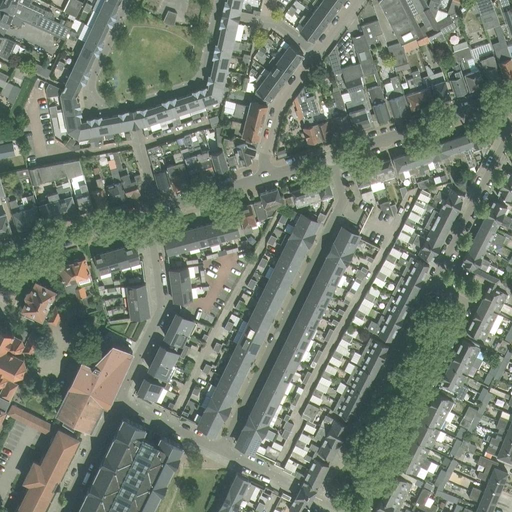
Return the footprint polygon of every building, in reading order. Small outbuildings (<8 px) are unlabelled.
[(54,19),(12,0),(2,0),(2,1),(1,1),(0,2),(0,4),(0,5),(0,4),(0,8),(23,19),(64,38),(69,27),(65,24),(54,19)] [(12,0),(47,16),(49,11),(31,3),(31,0),(12,0)] [(76,16),(84,2),(80,0),(68,0),(63,10),(76,16)] [(104,0),(99,12),(114,19),(117,12),(115,11),(119,3),(120,0),(104,0)] [(220,35),(234,38),(239,17),(242,0),(227,0),(226,0),(225,0),(225,4),(224,7),(223,13),(221,19),(220,23),(220,26),(222,27),(220,35)] [(327,22),(334,13),(315,0),(314,0),(312,2),(316,7),(313,12),(327,22)] [(340,4),(334,0),(315,0),(334,13),(340,4)] [(424,34),(420,27),(414,15),(405,0),(380,0),(379,2),(384,11),(401,43),(402,43),(402,44),(419,36),(424,34)] [(419,13),(412,0),(405,0),(414,15),(419,13)] [(424,9),(419,0),(412,0),(419,13),(425,24),(429,33),(430,34),(435,31),(424,9)] [(435,17),(435,18),(428,5),(425,0),(419,0),(424,9),(435,31),(441,29),(437,22),(437,21),(435,17)] [(430,0),(428,5),(435,18),(435,17),(440,0),(430,0)] [(456,11),(460,2),(464,4),(464,0),(458,0),(458,2),(452,0),(451,0),(446,16),(450,14),(456,11)] [(495,9),(492,0),(475,0),(480,14),(495,9)] [(23,19),(0,8),(0,23),(5,26),(8,20),(20,26),(23,19)] [(511,60),(495,9),(480,14),(485,29),(494,25),(501,46),(494,48),(499,62),(501,68),(504,77),(511,74),(511,60)] [(168,10),(163,20),(165,22),(167,23),(170,24),(172,24),(175,24),(177,12),(168,10)] [(460,21),(456,11),(450,14),(455,24),(460,21)] [(114,19),(99,12),(92,26),(106,32),(109,25),(111,25),(114,19)] [(320,31),(327,22),(313,12),(309,17),(304,14),(301,17),(320,31)] [(455,24),(450,14),(446,16),(437,21),(437,22),(441,29),(442,33),(443,33),(456,26),(455,24)] [(301,17),(299,21),(303,25),(299,30),(313,41),(320,31),(301,17)] [(67,19),(65,24),(69,27),(71,27),(73,22),(67,19)] [(361,25),(364,33),(367,43),(369,47),(380,43),(377,34),(382,32),(378,19),(361,25)] [(429,33),(425,24),(420,27),(424,34),(425,36),(429,33)] [(106,32),(92,26),(85,41),(101,48),(104,41),(102,41),(106,32)] [(430,34),(428,35),(430,40),(433,39),(433,38),(439,35),(441,39),(445,37),(443,33),(442,33),(441,29),(435,31),(430,34)] [(16,42),(7,37),(0,33),(0,54),(8,58),(16,42)] [(367,43),(364,33),(352,37),(360,62),(341,68),(343,71),(345,80),(360,75),(363,74),(364,76),(374,72),(377,71),(369,47),(367,43)] [(214,50),(230,54),(234,38),(220,35),(218,44),(216,43),(214,50)] [(467,40),(453,43),(454,48),(468,45),(467,40)] [(79,55),(92,61),(96,54),(98,54),(101,48),(85,41),(79,55)] [(499,70),(496,61),(489,42),(470,49),(476,65),(479,64),(481,67),(483,66),(489,83),(490,82),(490,83),(496,81),(497,83),(502,81),(498,71),(499,70)] [(278,49),(297,63),(304,53),(290,43),(286,48),(280,45),(278,49)] [(408,62),(404,50),(402,44),(402,43),(401,43),(398,44),(388,47),(395,67),(408,62)] [(341,68),(336,44),(328,54),(335,74),(343,71),(341,68)] [(455,53),(453,54),(457,61),(458,61),(457,60),(460,61),(465,76),(469,86),(470,89),(475,87),(484,84),(478,68),(477,68),(476,65),(470,49),(468,45),(454,50),(455,53)] [(297,63),(278,49),(283,53),(279,57),(274,55),(271,58),(290,72),(297,63)] [(227,70),(230,54),(214,50),(213,57),(215,58),(213,66),(227,70)] [(468,90),(464,80),(458,61),(457,61),(453,54),(449,55),(454,69),(447,71),(455,94),(468,90)] [(92,61),(79,55),(72,70),(87,77),(90,70),(88,70),(92,61)] [(290,72),(271,58),(269,61),(273,66),(270,71),(284,81),(290,72)] [(410,67),(408,62),(395,67),(396,71),(403,68),(404,69),(410,67)] [(48,77),(51,69),(37,63),(33,70),(48,77)] [(450,96),(447,86),(442,70),(434,72),(427,64),(424,64),(429,76),(431,85),(434,91),(435,90),(438,100),(450,96)] [(207,82),(224,85),(227,70),(213,66),(211,75),(209,75),(208,78),(207,82)] [(87,77),(72,70),(63,89),(61,94),(64,110),(80,107),(79,100),(77,101),(76,96),(78,91),(82,83),(84,83),(87,77)] [(284,81),(270,71),(266,75),(260,73),(258,76),(277,90),(284,81)] [(392,116),(386,97),(384,98),(380,85),(381,84),(377,71),(374,72),(378,85),(367,89),(375,111),(378,120),(392,116)] [(364,86),(360,75),(345,80),(349,91),(362,87),(364,86)] [(387,91),(386,92),(388,97),(386,97),(392,116),(394,115),(395,117),(404,114),(403,112),(409,110),(406,100),(397,75),(391,77),(393,83),(395,89),(387,91)] [(435,101),(429,85),(424,87),(420,75),(414,77),(423,105),(428,103),(429,105),(434,103),(433,101),(435,101)] [(277,90),(258,76),(255,79),(260,84),(256,89),(270,99),(270,100),(277,90)] [(423,105),(414,77),(407,79),(411,92),(406,93),(411,109),(413,108),(413,110),(418,108),(417,107),(423,105)] [(15,99),(21,87),(7,81),(1,93),(9,96),(15,99)] [(61,94),(63,89),(49,82),(46,88),(48,96),(61,94)] [(199,88),(205,104),(221,99),(224,85),(207,82),(209,82),(208,88),(207,88),(206,86),(199,88)] [(304,86),(294,99),(297,109),(300,108),(303,118),(306,126),(303,127),(305,132),(304,132),(306,137),(307,137),(308,142),(310,141),(312,143),(318,141),(318,139),(320,138),(315,123),(312,115),(308,100),(307,97),(304,86)] [(371,114),(368,105),(362,87),(349,91),(351,99),(346,101),(354,128),(370,123),(368,115),(371,114)] [(185,95),(189,109),(205,104),(199,88),(193,91),(193,93),(185,95)] [(267,104),(270,99),(256,89),(253,100),(251,100),(250,105),(237,101),(236,108),(265,116),(268,104),(267,104)] [(337,105),(329,108),(332,115),(334,116),(339,132),(341,132),(341,133),(347,131),(347,130),(353,128),(350,119),(347,112),(340,90),(333,92),(337,105)] [(169,99),(174,114),(189,109),(185,95),(176,98),(176,96),(169,99)] [(314,95),(307,97),(308,100),(312,115),(319,112),(314,95)] [(154,106),(159,120),(174,114),(169,99),(162,101),(163,103),(154,106)] [(111,116),(114,130),(132,127),(136,126),(143,125),(145,124),(159,120),(154,106),(147,108),(147,107),(139,109),(133,110),(126,111),(119,112),(119,114),(111,116)] [(80,107),(64,110),(68,130),(73,134),(81,122),(80,115),(82,114),(80,107)] [(262,127),(265,116),(236,108),(234,114),(247,118),(245,123),(262,127)] [(102,118),(102,116),(95,117),(98,133),(114,130),(111,116),(102,118)] [(98,133),(95,117),(87,118),(88,120),(81,122),(73,134),(78,137),(88,135),(89,140),(90,140),(95,139),(99,138),(98,133)] [(318,122),(315,123),(320,138),(322,138),(322,139),(329,137),(329,136),(331,135),(330,130),(329,124),(328,124),(326,117),(318,120),(318,122)] [(245,123),(233,120),(232,121),(231,126),(236,127),(235,133),(242,135),(249,136),(259,139),(262,127),(245,123)] [(486,125),(474,129),(479,144),(481,143),(482,146),(481,146),(484,154),(485,155),(491,144),(487,134),(489,134),(488,133),(489,133),(486,125)] [(479,144),(474,129),(468,131),(467,131),(467,132),(467,133),(463,134),(469,154),(474,153),(472,147),(479,144)] [(185,136),(182,137),(185,145),(188,145),(189,148),(191,156),(185,158),(186,161),(188,168),(191,178),(203,174),(196,152),(194,146),(190,133),(185,134),(184,134),(185,136)] [(252,159),(258,142),(236,134),(235,139),(224,135),(223,141),(225,148),(228,156),(227,157),(230,165),(238,162),(238,164),(239,166),(250,162),(249,160),(252,159)] [(463,134),(449,139),(454,153),(456,159),(457,158),(461,157),(463,163),(468,162),(470,167),(473,166),(471,160),(469,154),(463,134)] [(188,174),(184,158),(183,158),(181,150),(178,139),(160,144),(164,155),(173,152),(176,162),(167,165),(168,168),(174,189),(191,184),(188,174)] [(428,146),(423,148),(427,162),(433,160),(435,167),(440,166),(438,158),(443,156),(446,164),(451,163),(448,155),(454,153),(449,139),(444,141),(443,140),(438,142),(433,144),(428,145),(428,146)] [(228,167),(225,157),(227,157),(228,156),(225,148),(223,141),(217,141),(218,150),(211,153),(213,160),(216,170),(228,167)] [(13,142),(0,144),(0,157),(15,154),(13,142)] [(166,169),(168,168),(164,155),(160,144),(148,148),(147,148),(159,187),(165,186),(166,186),(168,185),(169,184),(170,184),(166,169)] [(201,144),(194,146),(196,152),(203,174),(208,173),(208,174),(210,175),(213,174),(213,172),(213,171),(214,171),(209,154),(204,156),(203,151),(201,144)] [(427,162),(423,148),(413,151),(420,170),(421,174),(425,172),(424,168),(429,167),(428,164),(427,162)] [(420,170),(413,151),(404,154),(404,153),(403,154),(408,168),(409,167),(410,172),(415,171),(416,175),(421,174),(420,170)] [(127,173),(126,168),(123,169),(119,154),(114,156),(115,159),(117,167),(119,167),(127,194),(131,193),(132,195),(140,193),(137,183),(143,181),(140,173),(134,175),(136,179),(131,181),(129,173),(127,173)] [(408,168),(403,154),(393,157),(400,178),(405,176),(403,170),(408,168)] [(80,158),(63,161),(67,173),(68,176),(70,175),(76,174),(79,175),(84,174),(80,158)] [(390,158),(378,162),(384,179),(396,175),(390,158)] [(126,197),(123,187),(118,170),(117,167),(115,159),(108,160),(115,182),(106,185),(111,200),(118,198),(119,199),(121,200),(125,199),(126,197)] [(67,173),(63,161),(38,166),(43,181),(67,173)] [(384,179),(378,162),(366,166),(371,183),(384,179)] [(43,181),(38,166),(28,168),(30,176),(33,184),(41,181),(43,181)] [(371,183),(366,166),(354,170),(359,187),(371,183)] [(109,202),(106,192),(98,167),(94,168),(100,188),(91,190),(96,206),(97,206),(98,207),(101,206),(102,204),(109,202)] [(454,169),(448,171),(452,184),(458,187),(467,191),(469,186),(466,184),(464,183),(463,178),(458,179),(454,169)] [(511,172),(508,170),(502,182),(511,186),(511,172)] [(0,233),(11,230),(8,221),(6,214),(0,215),(0,194),(6,193),(0,173),(0,233)] [(87,183),(84,174),(79,175),(76,174),(70,175),(81,210),(94,206),(87,183)] [(333,195),(328,178),(316,182),(321,199),(333,195)] [(321,199),(316,182),(303,186),(309,203),(321,199)] [(511,186),(502,182),(501,183),(500,185),(496,193),(505,197),(510,200),(511,196),(511,186)] [(76,212),(74,202),(69,186),(64,188),(63,185),(56,187),(58,191),(65,215),(70,214),(70,215),(75,213),(75,212),(76,212)] [(309,203),(303,186),(291,190),(297,207),(309,203)] [(440,189),(437,194),(460,205),(465,194),(456,190),(452,187),(448,194),(440,189)] [(280,196),(278,188),(260,193),(262,200),(254,202),(259,219),(274,215),(279,206),(286,203),(285,198),(284,195),(280,196)] [(422,188),(420,192),(428,196),(430,192),(422,188)] [(372,190),(371,190),(361,193),(363,199),(378,206),(372,190)] [(65,216),(65,215),(58,191),(46,194),(47,198),(39,200),(45,221),(47,220),(47,221),(52,220),(52,219),(59,217),(60,218),(65,216)] [(434,208),(429,217),(448,227),(452,218),(453,216),(454,216),(460,205),(437,194),(435,193),(433,196),(435,197),(440,200),(439,202),(443,204),(440,209),(440,211),(434,208)] [(27,196),(29,202),(24,203),(25,208),(30,225),(32,224),(33,225),(35,224),(42,222),(39,212),(34,194),(27,196)] [(30,225),(25,208),(20,210),(17,199),(10,201),(18,229),(24,227),(25,227),(28,227),(28,226),(30,225)] [(416,199),(417,199),(416,199),(414,203),(415,203),(423,207),(424,203),(416,199)] [(493,199),(488,210),(510,222),(511,217),(503,213),(507,206),(502,204),(493,199)] [(393,214),(390,204),(389,200),(380,203),(381,208),(393,214)] [(257,224),(251,202),(237,206),(245,232),(253,230),(252,225),(257,224)] [(482,224),(477,233),(496,242),(500,233),(495,230),(495,229),(499,222),(508,226),(511,227),(511,222),(510,222),(488,210),(482,222),(483,222),(482,224)] [(323,220),(326,214),(320,211),(317,218),(322,220),(323,220)] [(313,232),(318,222),(318,221),(314,219),(308,216),(302,213),(296,224),(314,233),(313,232)] [(408,216),(408,215),(406,219),(414,223),(416,220),(408,216)] [(239,234),(235,216),(224,219),(229,236),(239,234)] [(413,230),(411,235),(415,237),(438,249),(443,238),(443,237),(443,236),(448,227),(429,217),(425,226),(431,229),(430,231),(426,237),(418,233),(413,230)] [(219,239),(229,236),(224,219),(214,222),(219,239)] [(219,239),(214,222),(204,224),(209,242),(210,246),(220,243),(219,239)] [(199,245),(209,242),(204,224),(194,227),(199,245)] [(313,233),(314,233),(296,224),(296,225),(295,228),(294,227),(294,228),(293,231),(292,231),(292,232),(293,232),(291,235),(287,233),(308,244),(308,243),(309,240),(310,240),(309,239),(311,236),(312,237),(312,236),(311,236),(313,233)] [(189,247),(199,245),(194,227),(184,230),(189,247)] [(358,236),(342,228),(334,243),(333,242),(351,251),(358,236)] [(179,250),(189,247),(184,230),(174,232),(179,250)] [(168,253),(179,250),(174,232),(164,235),(168,253)] [(308,244),(287,233),(281,244),(302,254),(307,243),(308,244)] [(471,243),(465,254),(488,266),(489,263),(490,261),(481,256),(485,250),(486,248),(492,250),(496,242),(477,233),(473,242),(472,243),(471,243)] [(411,235),(408,241),(412,243),(413,241),(422,246),(418,253),(423,255),(432,260),(438,249),(415,237),(411,235)] [(351,251),(333,242),(333,243),(334,243),(333,246),(332,246),(331,246),(332,247),(331,250),(330,249),(330,250),(329,253),(328,253),(346,262),(345,261),(347,258),(347,259),(348,258),(347,258),(349,255),(349,254),(350,251),(351,251)] [(130,263),(141,260),(135,243),(125,246),(130,263)] [(297,265),(302,254),(281,244),(286,246),(281,257),(297,265)] [(120,266),(130,263),(125,246),(115,249),(120,266)] [(115,249),(105,251),(110,269),(120,266),(115,249)] [(105,251),(95,254),(100,272),(110,269),(105,251)] [(389,251),(387,255),(395,259),(397,256),(390,252),(390,251),(389,251)] [(346,262),(328,253),(329,254),(324,264),(340,272),(345,262),(346,262)] [(465,254),(460,265),(466,268),(465,268),(467,269),(467,268),(491,280),(496,283),(499,277),(487,271),(486,270),(488,266),(465,254)] [(395,259),(387,255),(385,259),(386,259),(393,263),(395,259)] [(400,256),(398,260),(406,264),(406,265),(425,275),(430,265),(421,261),(417,259),(411,256),(409,260),(400,256)] [(74,261),(72,261),(79,287),(80,287),(82,296),(86,308),(92,306),(89,294),(87,295),(84,285),(93,283),(91,276),(88,267),(86,259),(85,257),(80,259),(79,259),(77,258),(74,259),(74,261)] [(292,275),(297,265),(281,257),(275,267),(292,275)] [(80,287),(79,287),(72,261),(70,261),(69,261),(66,261),(65,263),(59,265),(64,283),(65,283),(68,294),(76,292),(77,297),(82,296),(80,287)] [(340,272),(324,264),(318,275),(335,283),(340,272)] [(401,275),(397,284),(415,293),(420,284),(421,283),(425,275),(406,265),(402,273),(408,276),(407,278),(401,275)] [(188,266),(170,269),(171,279),(189,277),(188,266)] [(286,286),(292,275),(275,267),(270,278),(286,286)] [(380,269),(377,272),(386,277),(388,273),(380,269)] [(386,277),(377,272),(375,276),(376,276),(384,280),(386,277)] [(335,283),(318,275),(313,286),(330,294),(335,283)] [(191,287),(189,277),(171,279),(173,290),(191,287)] [(281,297),(286,286),(270,278),(265,289),(281,297)] [(486,290),(485,293),(504,302),(505,300),(508,294),(502,291),(502,290),(494,286),(496,283),(491,280),(486,290)] [(23,308),(27,310),(25,315),(32,318),(40,321),(42,317),(55,290),(36,281),(32,290),(28,291),(26,295),(28,299),(23,308)] [(127,285),(129,296),(147,293),(145,283),(127,285)] [(391,294),(387,303),(406,312),(410,304),(411,302),(415,293),(397,284),(392,293),(398,296),(397,297),(391,294)] [(324,305),(330,294),(313,286),(308,297),(324,305)] [(192,298),(191,287),(173,290),(174,300),(192,298)] [(276,308),(281,297),(265,289),(259,300),(276,308)] [(368,290),(366,293),(374,298),(376,294),(368,290)] [(129,296),(130,306),(148,304),(147,293),(129,296)] [(374,298),(366,293),(364,297),(372,301),(374,298)] [(479,304),(475,313),(493,322),(494,319),(497,313),(492,310),(493,308),(507,315),(507,313),(511,306),(504,302),(485,293),(480,302),(479,304)] [(319,315),(324,305),(308,297),(303,307),(319,315)] [(271,319),(276,308),(259,300),(254,311),(271,319)] [(382,313),(377,322),(396,331),(400,323),(401,321),(406,312),(387,303),(383,312),(389,315),(388,317),(382,313)] [(130,306),(131,317),(149,314),(148,304),(130,306)] [(56,325),(64,309),(58,306),(56,305),(48,321),(56,325)] [(314,326),(319,315),(303,307),(297,318),(314,326)] [(358,307),(356,311),(364,315),(366,312),(358,308),(359,307),(358,307)] [(265,329),(271,319),(254,311),(249,321),(265,329)] [(364,315),(356,311),(354,315),(362,319),(364,315)] [(170,323),(192,334),(197,322),(177,313),(176,313),(174,317),(171,323),(170,323)] [(471,320),(470,322),(489,331),(489,329),(493,322),(475,313),(471,320)] [(308,337),(314,326),(297,318),(292,329),(308,337)] [(0,383),(5,382),(8,375),(7,371),(15,374),(24,371),(28,364),(24,355),(26,351),(32,354),(41,337),(17,325),(17,324),(6,319),(2,325),(0,324),(0,383)] [(371,320),(367,328),(379,334),(382,336),(391,341),(396,331),(377,322),(377,323),(371,320)] [(260,340),(265,329),(249,321),(244,332),(260,340)] [(470,322),(466,330),(475,335),(479,337),(484,339),(489,331),(470,322)] [(192,334),(170,323),(171,324),(168,330),(166,334),(166,335),(182,343),(187,332),(192,334)] [(292,329),(287,340),(303,348),(308,337),(292,329)] [(345,330),(343,334),(351,338),(353,335),(346,331),(346,330),(345,330)] [(255,351),(260,340),(244,332),(238,343),(255,351)] [(351,338),(343,334),(341,338),(342,338),(350,342),(351,338)] [(370,336),(365,346),(384,355),(389,346),(380,341),(376,339),(370,336)] [(462,338),(458,347),(476,356),(480,347),(475,345),(471,342),(462,338)] [(504,352),(509,341),(508,341),(508,340),(505,339),(503,338),(500,342),(498,341),(495,348),(504,352)] [(287,340),(282,351),(298,359),(303,348),(287,340)] [(120,377),(123,371),(123,370),(129,357),(130,357),(133,352),(132,352),(133,351),(113,341),(92,363),(83,358),(70,384),(57,411),(65,415),(62,421),(73,426),(74,426),(73,425),(75,420),(91,428),(103,402),(107,404),(120,377),(120,378),(120,377)] [(250,362),(255,351),(238,343),(233,354),(250,362)] [(154,355),(176,366),(172,363),(177,353),(161,345),(160,345),(155,356),(154,355)] [(365,346),(361,355),(379,364),(384,355),(365,346)] [(458,347),(453,356),(472,366),(477,368),(477,367),(481,359),(476,356),(458,347)] [(336,348),(334,352),(342,356),(344,353),(336,348)] [(293,369),(298,359),(282,351),(276,361),(293,369)] [(342,356),(334,352),(331,355),(332,355),(340,360),(342,356)] [(244,372),(250,362),(233,354),(228,364),(244,372)] [(150,367),(151,368),(158,371),(155,376),(167,381),(171,384),(174,378),(171,376),(176,366),(154,355),(154,356),(155,356),(152,363),(150,366),(151,367),(150,367)] [(355,364),(350,373),(369,382),(372,378),(373,377),(374,375),(373,374),(374,374),(375,374),(375,372),(379,364),(361,355),(357,363),(363,366),(362,367),(355,364)] [(448,365),(444,374),(462,384),(467,375),(461,372),(462,371),(468,373),(472,366),(453,356),(449,364),(448,365)] [(509,360),(509,359),(505,357),(502,362),(499,367),(499,368),(504,370),(507,364),(509,360)] [(499,367),(502,362),(497,359),(494,365),(499,367)] [(287,380),(293,369),(276,361),(271,372),(287,380)] [(239,383),(244,372),(228,364),(223,375),(239,383)] [(496,373),(499,368),(499,367),(494,365),(491,371),(496,373)] [(325,368),(323,372),(331,376),(333,372),(325,368)] [(500,379),(504,370),(499,368),(496,373),(495,377),(500,379)] [(13,375),(15,374),(7,371),(8,375),(5,382),(0,383),(0,418),(10,399),(19,382),(12,378),(13,375)] [(287,380),(271,372),(266,383),(282,391),(287,380)] [(488,372),(484,381),(489,383),(494,375),(488,372)] [(346,384),(342,392),(361,401),(365,393),(366,391),(365,390),(366,390),(367,388),(367,387),(369,382),(350,373),(346,381),(353,385),(352,387),(346,384)] [(444,374),(439,383),(448,388),(452,390),(458,393),(462,384),(444,374)] [(234,394),(239,383),(223,375),(217,386),(234,394)] [(161,385),(146,377),(145,378),(143,381),(140,388),(138,387),(138,388),(139,389),(137,393),(154,401),(161,385)] [(277,402),(282,391),(266,383),(260,394),(277,402)] [(229,405),(234,394),(217,386),(212,397),(212,396),(211,397),(229,405),(230,405),(229,405)] [(316,386),(314,390),(322,394),(324,390),(316,386)] [(491,386),(489,390),(509,399),(511,399),(511,394),(511,395),(491,386)] [(488,391),(489,390),(483,387),(480,393),(485,395),(488,391)] [(485,395),(482,401),(487,404),(492,393),(488,391),(485,395)] [(342,392),(338,401),(356,410),(361,401),(342,392)] [(435,392),(430,401),(449,410),(453,401),(448,399),(444,396),(435,392)] [(272,413),(277,402),(260,394),(255,405),(272,413)] [(229,406),(229,405),(211,397),(212,397),(210,400),(210,401),(209,404),(208,404),(207,407),(206,407),(224,416),(223,415),(225,412),(226,413),(226,412),(225,412),(227,409),(228,409),(227,408),(228,405),(229,406)] [(511,413),(503,410),(499,418),(511,423),(511,399),(509,399),(508,403),(511,404),(511,413),(511,414),(511,413)] [(319,407),(317,406),(309,402),(308,401),(303,412),(301,416),(308,419),(309,420),(312,421),(319,407)] [(338,401),(333,410),(339,413),(349,418),(352,419),(356,410),(338,401)] [(430,401),(426,410),(444,420),(449,410),(430,401)] [(482,401),(478,409),(483,412),(487,404),(482,401)] [(14,405),(13,406),(10,413),(11,414),(18,417),(28,422),(29,423),(39,428),(40,428),(42,429),(46,421),(14,405)] [(249,415),(266,423),(272,413),(255,405),(250,415),(249,415)] [(224,416),(206,407),(206,408),(207,408),(199,423),(216,431),(223,416),(224,416)] [(474,418),(472,421),(477,424),(483,412),(478,409),(475,416),(474,418)] [(420,425),(417,429),(436,438),(440,430),(434,427),(435,425),(440,428),(444,420),(426,410),(422,418),(421,420),(421,421),(420,421),(419,423),(420,425)] [(474,418),(465,413),(463,417),(467,419),(472,422),(472,421),(474,418)] [(349,425),(346,424),(326,414),(320,425),(329,429),(343,436),(349,425)] [(267,424),(249,415),(250,416),(248,419),(247,418),(247,419),(248,419),(247,422),(246,422),(245,422),(246,423),(245,426),(244,425),(244,426),(262,434),(261,434),(263,431),(264,431),(263,430),(264,427),(265,428),(265,427),(266,424),(267,424)] [(150,511),(183,445),(124,416),(76,511),(150,511)] [(469,428),(472,422),(467,419),(463,417),(460,423),(468,428),(469,428)] [(492,436),(490,441),(494,443),(501,446),(511,449),(511,423),(499,418),(496,426),(500,427),(498,431),(505,434),(506,434),(505,436),(497,433),(495,437),(492,436)] [(44,431),(50,434),(56,423),(49,420),(44,431)] [(473,434),(477,424),(472,421),(472,422),(469,428),(468,428),(467,431),(473,434)] [(262,435),(262,434),(244,426),(245,427),(237,442),(254,449),(261,434),(262,435)] [(461,438),(466,429),(461,426),(456,435),(461,438)] [(78,437),(60,428),(56,436),(54,435),(53,435),(50,441),(52,442),(45,457),(43,456),(40,462),(35,459),(32,466),(30,465),(29,465),(31,466),(28,472),(27,471),(26,472),(28,473),(25,479),(30,481),(26,488),(28,489),(21,504),(19,503),(16,508),(15,508),(13,511),(40,511),(53,487),(54,485),(55,486),(56,485),(54,484),(56,480),(58,480),(57,479),(58,478),(57,477),(78,437)] [(264,435),(273,439),(276,432),(268,428),(264,435)] [(337,447),(343,436),(329,429),(326,436),(317,432),(315,436),(323,440),(337,447)] [(412,438),(407,447),(426,456),(430,448),(424,446),(425,444),(431,447),(436,438),(417,429),(415,434),(414,434),(413,436),(413,437),(412,437),(412,438)] [(299,437),(297,441),(305,445),(307,441),(299,437)] [(458,449),(460,445),(462,440),(457,438),(453,446),(458,449)] [(470,442),(470,441),(464,438),(462,440),(460,445),(465,447),(473,451),(476,445),(470,442)] [(332,458),(337,448),(337,447),(323,440),(323,441),(320,447),(312,443),(310,447),(316,450),(326,455),(332,458)] [(488,445),(486,450),(497,455),(501,457),(511,460),(511,456),(511,449),(501,446),(494,443),(492,446),(488,445)] [(277,456),(280,450),(268,444),(265,450),(277,456)] [(456,454),(461,456),(465,447),(460,445),(458,449),(456,454)] [(407,447),(402,456),(421,466),(427,469),(431,460),(425,457),(426,456),(407,447)] [(323,462),(326,455),(316,450),(313,456),(307,452),(304,458),(312,462),(309,468),(323,475),(329,464),(323,462)] [(481,454),(477,462),(486,466),(483,472),(479,470),(479,471),(504,481),(508,471),(495,466),(497,461),(488,457),(481,454)] [(402,456),(398,465),(407,470),(411,472),(416,475),(421,466),(402,456)] [(442,462),(447,465),(450,459),(445,456),(442,462)] [(452,458),(447,469),(452,472),(458,461),(452,458)] [(285,465),(284,465),(282,469),(283,469),(291,473),(293,469),(285,465)] [(313,495),(323,475),(309,468),(306,475),(297,470),(295,475),(304,480),(303,480),(299,488),(313,495)] [(450,476),(452,472),(447,469),(446,470),(443,476),(442,479),(447,482),(450,476)] [(473,485),(471,491),(495,502),(499,492),(500,491),(504,481),(479,471),(477,475),(485,479),(486,478),(489,479),(487,485),(486,487),(485,491),(481,489),(473,485)] [(412,483),(406,480),(394,474),(388,484),(407,493),(412,483)] [(440,483),(442,479),(443,476),(439,474),(434,483),(438,485),(438,486),(440,483)] [(228,490),(243,497),(250,481),(237,475),(229,490),(228,490)] [(417,478),(415,483),(421,486),(423,481),(417,478)] [(443,491),(447,482),(442,479),(440,483),(438,486),(438,485),(437,489),(443,491)] [(407,493),(388,484),(383,494),(402,503),(407,493)] [(418,509),(416,511),(427,511),(430,507),(424,504),(428,496),(431,490),(429,489),(423,487),(418,498),(413,507),(418,509)] [(309,504),(309,503),(313,495),(299,488),(295,496),(289,509),(294,511),(304,511),(308,505),(309,506),(309,505),(309,504)] [(456,496),(443,491),(437,489),(435,494),(453,501),(456,496)] [(243,497),(228,490),(227,490),(229,491),(227,494),(226,494),(225,494),(227,495),(225,499),(224,498),(223,499),(225,499),(223,503),(222,502),(236,510),(243,497)] [(289,499),(291,496),(283,492),(283,491),(281,495),(281,496),(281,495),(289,499)] [(463,511),(462,511),(490,511),(491,511),(495,502),(471,491),(469,496),(477,499),(481,500),(479,506),(478,507),(477,511),(465,506),(463,511)] [(402,503),(383,494),(378,504),(391,511),(392,509),(395,510),(394,511),(399,511),(401,509),(400,508),(402,503)] [(235,511),(236,510),(222,502),(221,503),(222,503),(218,511),(235,511)] [(430,507),(427,511),(450,511),(447,510),(446,511),(434,511),(437,505),(432,503),(430,507)] [(457,503),(452,511),(462,511),(463,511),(461,511),(463,506),(457,503)]
